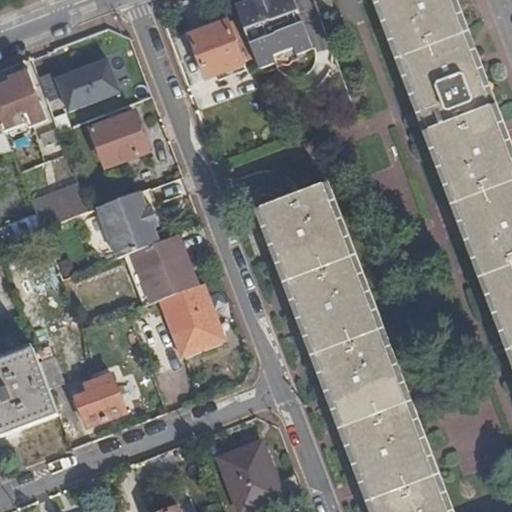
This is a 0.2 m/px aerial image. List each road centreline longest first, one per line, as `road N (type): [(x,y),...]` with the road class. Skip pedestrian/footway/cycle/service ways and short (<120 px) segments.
road 1 (residential): [(282,389),(133,0)]
road 2 (residential): [(0,500),(282,389)]
road 3 (residential): [(329,511),(282,389)]
road 4 (residential): [(0,44),(118,0)]
